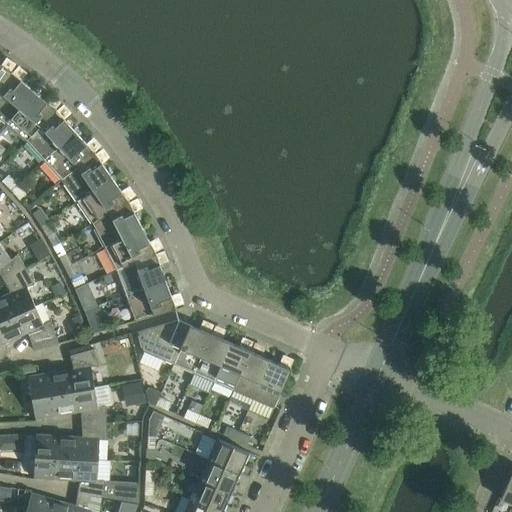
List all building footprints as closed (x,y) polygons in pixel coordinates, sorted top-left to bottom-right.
[(0,65),(0,88),(12,73),(0,65)] [(12,73),(0,88),(0,119),(6,125),(34,92),(12,73)] [(34,92),(6,125),(26,142),(56,111),(34,92)] [(56,111),(26,142),(44,161),(76,132),(56,111)] [(76,132),(44,161),(61,181),(95,154),(76,132)] [(95,154),(61,181),(77,203),(112,178),(95,154)] [(2,182),(11,191),(17,185),(9,176),(2,182)] [(112,178),(77,203),(92,225),(129,202),(112,178)] [(17,185),(11,191),(19,200),(26,194),(17,185)] [(129,202),(92,225),(104,248),(142,228),(129,202)] [(40,209),(32,215),(34,218),(41,227),(48,222),(49,222),(40,209)] [(48,222),(41,227),(42,228),(47,236),(47,237),(55,232),(48,222)] [(142,228),(104,248),(116,271),(156,254),(142,228)] [(0,244),(0,274),(5,282),(26,270),(18,255),(11,260),(0,244)] [(59,258),(65,269),(72,265),(66,254),(59,258)] [(156,254),(116,271),(125,296),(166,281),(156,254)] [(72,265),(65,269),(70,279),(78,276),(72,265)] [(11,294),(0,298),(0,321),(35,306),(27,288),(35,285),(26,270),(5,282),(11,294)] [(82,275),(71,280),(75,289),(86,284),(82,275)] [(166,281),(125,296),(135,322),(176,309),(166,281)] [(62,284),(52,288),(55,297),(65,292),(62,284)] [(86,284),(75,289),(78,297),(91,292),(88,284),(86,284)] [(97,306),(84,311),(93,334),(107,330),(99,305),(97,306)] [(35,306),(0,321),(0,330),(6,343),(28,333),(33,346),(57,339),(51,322),(43,325),(35,306)] [(80,317),(72,320),(76,331),(84,328),(80,317)] [(143,352),(174,365),(191,326),(179,321),(138,333),(143,352)] [(191,326),(174,365),(194,374),(211,334),(191,326)] [(211,334),(194,374),(214,383),(231,343),(211,334)] [(231,343),(214,383),(233,391),(251,352),(231,343)] [(74,369),(49,374),(53,395),(94,388),(91,368),(99,366),(94,349),(70,356),(74,369)] [(251,352),(233,391),(253,400),(270,360),(251,352)] [(270,360),(253,400),(274,409),(291,369),(270,360)] [(35,366),(22,368),(23,378),(28,377),(36,376),(35,366)] [(57,416),(53,395),(49,374),(36,376),(28,377),(36,420),(57,416)] [(141,383),(130,385),(133,405),(145,403),(141,383)] [(94,388),(53,395),(57,416),(81,412),(82,425),(107,424),(106,406),(98,408),(94,388)] [(151,389),(145,391),(148,403),(151,404),(156,406),(159,398),(161,393),(151,389)] [(159,398),(156,406),(168,411),(171,403),(159,398)] [(192,401),(188,410),(199,415),(203,406),(192,401)] [(184,418),(196,423),(199,415),(188,410),(184,418)] [(199,415),(196,423),(207,428),(211,420),(199,415)] [(58,437),(57,458),(98,461),(100,440),(108,441),(107,424),(82,425),(83,438),(58,437)] [(149,425),(148,437),(156,438),(157,426),(149,425)] [(224,435),(235,441),(239,432),(227,427),(224,435)] [(239,432),(235,441),(247,446),(250,437),(239,432)] [(34,478),(55,480),(57,458),(58,437),(36,435),(34,478)] [(9,437),(0,437),(0,450),(10,450),(9,437)] [(156,438),(148,437),(147,449),(156,450),(156,438)] [(217,439),(208,460),(240,474),(249,453),(217,439)] [(57,458),(55,480),(80,481),(78,494),(102,498),(105,481),(97,481),(98,461),(57,458)] [(208,460),(200,480),(231,494),(240,474),(208,460)] [(146,471),(146,483),(154,484),(154,471),(146,471)] [(511,472),(500,499),(511,504),(511,472)] [(200,480),(191,500),(219,511),(223,511),(231,494),(200,480)] [(154,484),(146,483),(145,495),(153,496),(154,484)] [(25,511),(48,511),(52,500),(31,494),(25,511)] [(52,500),(48,511),(100,511),(102,498),(78,494),(76,507),(52,500)] [(219,511),(191,500),(185,511),(219,511)]
